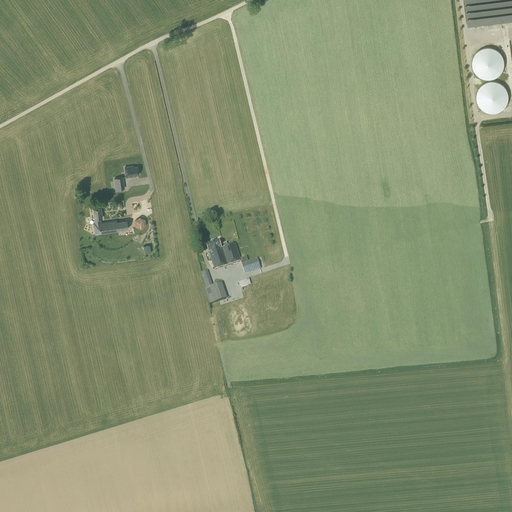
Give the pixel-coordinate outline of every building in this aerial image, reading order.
[(511,0),(465,0),(468,25),(511,20),(511,0)] [(495,105),(502,107),(507,91),(502,89),(501,92),(497,90),(495,95),(494,94),(493,98),(497,100),(495,105)] [(133,167),(133,166),(124,167),(126,177),(136,176),(136,175),(139,175),(137,167),(133,167)] [(115,190),(124,189),(123,177),(113,179),(115,190)] [(93,224),(95,235),(118,232),(118,231),(128,230),(127,221),(117,223),(116,221),(101,223),(100,218),(102,218),(101,208),(93,210),(94,219),(95,219),(96,224),(93,224)] [(141,229),(146,226),(145,220),(139,217),(134,221),(135,227),(141,229)] [(252,247),(250,239),(234,244),(233,242),(229,243),(230,246),(227,247),(226,244),(221,245),(219,241),(206,245),(209,253),(215,270),(241,262),(245,274),(260,269),(257,259),(248,262),(247,257),(240,259),(238,252),(252,247)] [(210,279),(207,271),(201,273),(204,281),(210,279)] [(284,297),(277,274),(249,283),(248,280),(238,283),(246,310),(284,297)]
